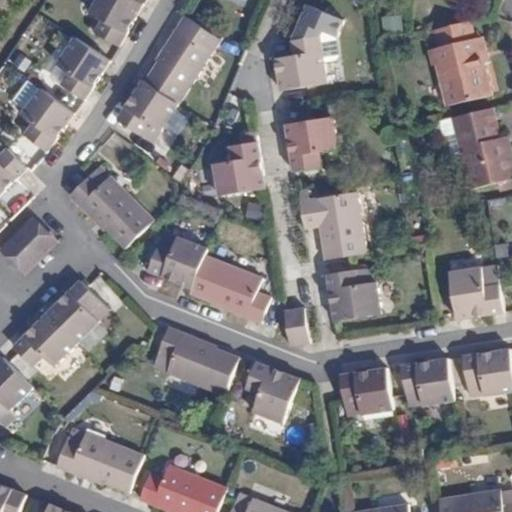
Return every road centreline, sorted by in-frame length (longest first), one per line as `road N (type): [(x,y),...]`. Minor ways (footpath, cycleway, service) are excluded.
road 1 (residential): [(511,329),(327,361),(295,359),(143,294),(85,240)]
road 2 (residential): [(85,240),(55,207),(57,179),(168,0)]
road 3 (residential): [(0,466),(112,511)]
